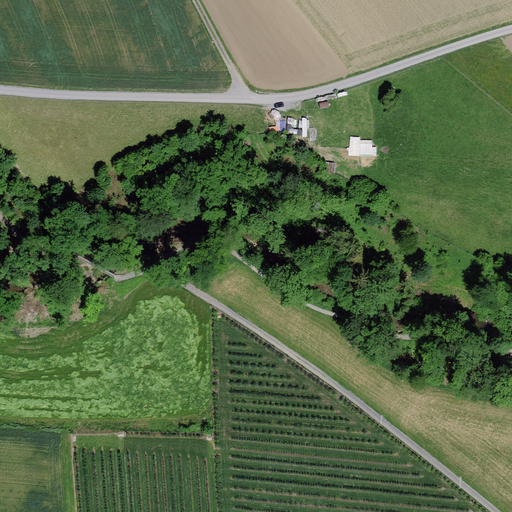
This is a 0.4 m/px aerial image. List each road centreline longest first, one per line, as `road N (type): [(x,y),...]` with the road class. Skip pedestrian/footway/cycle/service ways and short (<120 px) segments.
road 1 (track): [(0,91),(244,101),(309,95),(511,31)]
road 2 (track): [(495,511),(348,392),(154,266)]
